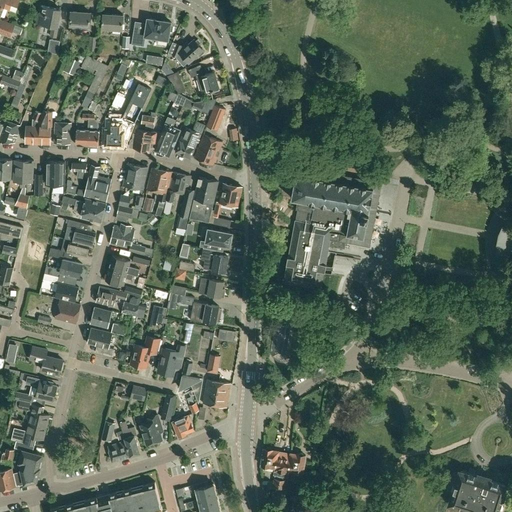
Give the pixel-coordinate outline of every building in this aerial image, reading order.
[(14,0),(19,1),(18,0),(0,0),(0,15),(1,15),(4,7),(9,9),(12,0),(14,0)] [(260,1),(260,27),(274,27),(274,1),(260,1)] [(57,36),(61,8),(41,5),(40,13),(39,12),(37,22),(53,25),(52,35),(57,36)] [(90,29),(91,12),(71,10),(70,24),(79,24),(79,28),(90,29)] [(123,29),(124,14),(104,13),(103,28),(123,29)] [(134,30),(132,43),(144,45),(146,36),(169,39),(170,31),(173,31),(174,25),(171,25),(172,21),(148,18),(146,31),(134,30)] [(0,32),(10,36),(14,25),(0,19),(0,32)] [(97,51),(98,36),(90,36),(89,50),(97,51)] [(58,52),(60,39),(50,37),(48,50),(58,52)] [(196,40),(195,39),(186,46),(173,41),(169,50),(177,56),(176,57),(183,65),(197,53),(199,56),(204,51),(202,49),(203,48),(199,44),(201,42),(198,38),(196,40)] [(15,49),(0,44),(0,52),(12,57),(15,49)] [(108,65),(87,54),(81,67),(96,74),(86,96),(82,105),(87,107),(108,65)] [(81,62),(69,57),(65,66),(77,71),(81,62)] [(131,66),(138,69),(141,63),(134,60),(131,66)] [(21,82),(26,84),(33,65),(28,63),(21,82)] [(146,66),(122,117),(122,125),(117,125),(116,145),(124,145),(124,138),(128,138),(134,122),(159,72),(146,66)] [(13,77),(21,80),(23,74),(16,71),(13,77)] [(215,91),(220,90),(219,87),(220,86),(215,71),(201,75),(206,91),(214,89),(215,91)] [(168,77),(171,82),(179,78),(176,73),(168,77)] [(21,81),(3,74),(0,82),(17,89),(21,81)] [(194,102),(178,92),(174,102),(191,109),(192,107),(194,102)] [(192,107),(201,110),(205,101),(206,99),(194,102),(192,107)] [(215,103),(209,119),(219,123),(225,108),(215,103)] [(177,106),(174,116),(180,118),(183,108),(177,106)] [(44,110),(42,114),(39,121),(38,142),(50,143),(51,126),(52,126),(53,111),(44,110)] [(33,125),(26,125),(26,141),(38,142),(39,121),(42,114),(35,111),(32,118),(33,119),(33,125)] [(89,118),(88,128),(87,145),(99,145),(100,129),(96,129),(96,127),(97,127),(98,122),(95,118),(95,113),(83,113),(82,118),(89,118)] [(154,125),(155,116),(142,114),(141,122),(154,125)] [(122,125),(122,117),(112,116),(112,120),(109,120),(109,128),(105,128),(104,144),(116,145),(117,125),(122,125)] [(5,119),(4,124),(0,135),(0,141),(14,142),(21,125),(5,119)] [(175,151),(191,157),(201,132),(205,123),(197,120),(193,129),(185,126),(175,151)] [(70,144),(72,122),(55,121),(54,143),(70,144)] [(155,149),(169,155),(180,129),(166,123),(155,149)] [(154,143),(155,140),(157,131),(136,127),(135,133),(134,133),(133,138),(132,137),(131,139),(130,146),(149,149),(150,146),(152,146),(153,143),(154,143)] [(76,144),(87,145),(88,128),(76,128),(76,144)] [(233,129),(234,139),(242,138),(241,129),(233,129)] [(212,165),(222,141),(204,133),(194,157),(212,165)] [(0,178),(11,179),(12,159),(0,158),(0,178)] [(33,183),(35,160),(14,159),(13,181),(20,182),(20,187),(25,187),(25,182),(33,183)] [(65,184),(65,161),(46,160),(45,183),(65,184)] [(82,178),(84,171),(86,171),(87,163),(72,162),(72,170),(75,171),(78,172),(77,176),(82,178)] [(107,200),(112,181),(97,177),(100,165),(92,163),(86,190),(79,188),(78,193),(107,200)] [(143,189),(147,166),(128,163),(123,185),(143,189)] [(284,281),(321,288),(324,270),(325,270),(326,269),(325,269),(326,263),(327,263),(327,262),(326,262),(328,250),(329,245),(345,248),(346,241),(363,244),(370,245),(374,220),(372,220),(375,207),(377,207),(381,182),(321,171),(321,168),(304,165),(303,174),(296,173),(291,198),(298,199),(296,208),(300,209),(298,220),(295,219),(289,255),(288,255),(288,256),(289,256),(287,262),(286,262),(286,263),(287,263),(284,281)] [(164,202),(172,171),(152,167),(147,189),(162,193),(160,201),(164,202)] [(173,202),(176,191),(185,193),(186,193),(190,175),(173,171),(170,190),(168,190),(166,200),(172,201),(173,202)] [(43,195),(44,174),(35,174),(35,195),(43,195)] [(192,201),(188,217),(188,218),(208,222),(218,181),(198,176),(195,190),(192,201)] [(237,206),(242,186),(224,182),(219,201),(237,206)] [(119,204),(129,206),(131,196),(121,194),(119,204)] [(17,199),(6,196),(4,203),(15,206),(17,199)] [(29,205),(29,196),(17,196),(17,205),(29,205)] [(102,221),(107,202),(86,196),(85,201),(77,199),(74,209),(83,211),(81,215),(102,221)] [(180,215),(177,227),(185,229),(188,218),(188,217),(192,201),(184,199),(180,215)] [(150,211),(152,205),(143,203),(142,209),(150,211)] [(117,213),(118,213),(131,216),(133,208),(119,205),(117,213)] [(158,219),(154,215),(148,220),(153,225),(158,219)] [(213,224),(229,227),(230,220),(215,217),(213,224)] [(76,227),(72,240),(91,245),(92,245),(96,231),(79,227),(81,221),(69,218),(67,225),(76,227)] [(23,226),(0,220),(0,232),(21,238),(23,226)] [(498,239),(511,240),(511,228),(509,228),(509,223),(500,222),(498,239)] [(132,243),(135,230),(131,229),(132,226),(122,223),(121,227),(115,225),(111,243),(130,248),(129,250),(135,252),(144,254),(146,247),(132,243)] [(199,246),(203,246),(203,247),(215,249),(216,243),(230,245),(232,231),(207,227),(205,240),(200,240),(199,246)] [(244,251),(247,238),(238,236),(235,249),(244,251)] [(91,245),(72,240),(64,238),(61,250),(65,251),(64,256),(72,258),(73,253),(87,256),(91,245)] [(4,244),(2,252),(17,256),(19,247),(4,244)] [(65,251),(61,250),(51,247),(49,255),(63,258),(64,256),(65,251)] [(225,271),(228,256),(215,254),(216,250),(203,247),(201,258),(213,260),(212,269),(225,271)] [(151,256),(144,254),(135,252),(132,261),(149,265),(151,256)] [(112,255),(109,268),(133,274),(138,276),(140,269),(129,266),(131,260),(112,255)] [(64,258),(61,268),(61,271),(80,276),(83,263),(66,259),(64,258)] [(180,268),(194,271),(196,264),(181,261),(180,268)] [(59,275),(61,271),(61,268),(47,264),(45,272),(59,275)] [(0,282),(10,285),(14,267),(2,265),(0,271),(0,282)] [(132,280),(133,274),(109,268),(105,280),(124,285),(126,278),(132,280)] [(52,285),(51,289),(56,291),(55,296),(76,301),(79,286),(58,282),(58,283),(59,276),(45,273),(42,283),(52,285)] [(201,278),(199,292),(208,293),(208,294),(221,296),(224,297),(225,289),(222,289),(224,281),(210,279),(201,278)] [(124,292),(141,297),(142,290),(126,285),(124,292)] [(173,285),(172,293),(185,295),(186,287),(173,285)] [(126,299),(128,293),(100,287),(96,302),(114,306),(117,295),(119,296),(118,297),(126,299)] [(185,295),(172,293),(170,300),(183,303),(185,295)] [(185,295),(183,303),(194,305),(194,302),(195,297),(185,295)] [(76,323),(81,305),(60,299),(55,318),(76,323)] [(139,305),(125,302),(123,312),(137,315),(139,305)] [(217,322),(220,305),(206,303),(206,304),(198,302),(197,309),(205,311),(203,320),(217,322)] [(108,327),(112,311),(95,307),(91,323),(108,327)] [(241,322),(244,313),(236,311),(233,320),(241,322)] [(292,314),(289,313),(285,313),(282,314),(279,316),(277,319),(276,323),(271,348),(271,352),(272,356),(274,359),(277,361),(281,362),(285,362),(288,361),(291,359),(293,356),(294,352),(298,326),(298,323),(297,319),(295,317),(292,314)] [(38,321),(51,324),(52,318),(39,315),(38,321)] [(125,334),(127,326),(115,323),(112,331),(125,334)] [(189,342),(194,324),(189,323),(185,341),(189,342)] [(115,349),(109,347),(112,333),(92,328),(88,343),(104,347),(102,353),(113,356),(115,349)] [(218,338),(218,339),(234,341),(236,331),(220,328),(218,338)] [(157,353),(161,339),(148,336),(145,347),(135,344),(131,363),(147,367),(150,352),(157,353)] [(181,364),(185,346),(179,344),(177,352),(164,349),(159,370),(172,373),(174,363),(181,364)] [(17,346),(10,345),(8,353),(15,355),(17,346)] [(59,374),(63,359),(46,355),(47,349),(33,346),(30,358),(44,362),(42,369),(59,374)] [(217,373),(221,355),(211,353),(207,371),(217,373)] [(185,361),(183,372),(190,374),(193,362),(185,361)] [(190,384),(199,404),(203,378),(182,375),(179,387),(180,387),(180,388),(190,384)] [(26,383),(33,384),(39,386),(36,396),(53,400),(57,385),(49,383),(49,381),(28,376),(26,383)] [(227,407),(231,383),(207,378),(203,402),(227,407)] [(147,388),(134,384),(130,397),(144,401),(147,388)] [(15,398),(20,400),(31,402),(33,395),(17,391),(15,398)] [(168,393),(162,417),(170,419),(170,418),(171,419),(177,395),(168,393)] [(47,427),(50,415),(43,413),(45,405),(31,402),(20,400),(19,407),(29,410),(27,414),(31,415),(29,422),(37,424),(47,427)] [(193,412),(199,409),(196,402),(190,404),(193,412)] [(147,443),(162,438),(159,427),(162,426),(158,414),(148,417),(149,421),(141,424),(147,443)] [(187,432),(194,429),(188,414),(172,421),(180,438),(188,435),(187,432)] [(106,420),(101,439),(111,441),(116,423),(106,420)] [(130,455),(140,452),(135,435),(137,434),(135,426),(128,428),(126,421),(120,422),(126,441),(130,455)] [(44,439),(47,427),(37,424),(29,422),(27,430),(14,427),(11,439),(17,440),(24,442),(26,435),(44,439)] [(35,445),(24,442),(17,440),(15,447),(23,450),(19,462),(22,463),(21,468),(21,471),(14,473),(17,485),(24,483),(37,481),(36,478),(37,475),(38,476),(40,467),(41,462),(40,462),(42,455),(28,451),(30,444),(34,445),(35,445)] [(130,455),(126,441),(108,446),(112,461),(130,455)] [(274,474),(280,475),(284,451),(271,449),(270,447),(267,447),(266,448),(264,448),(261,465),(275,467),(274,474)] [(303,472),(305,455),(304,455),(303,452),(300,452),(297,454),(284,451),(280,475),(287,476),(288,469),(303,472)] [(0,469),(0,488),(16,485),(12,467),(0,469)] [(450,502),(481,511),(497,511),(506,485),(490,480),(491,479),(481,476),(481,477),(461,470),(450,502)] [(156,481),(51,509),(51,511),(157,511),(157,510),(163,509),(156,481)] [(196,488),(199,499),(217,495),(214,484),(196,488)] [(219,505),(217,495),(199,499),(202,510),(219,505)]
